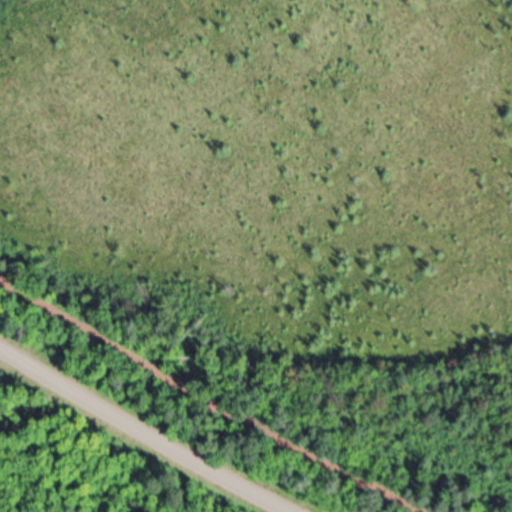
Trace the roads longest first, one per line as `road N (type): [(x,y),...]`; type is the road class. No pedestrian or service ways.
road 1 (track): [(0,277),(264,432),(431,511)]
road 2 (residential): [(0,351),(291,511)]
